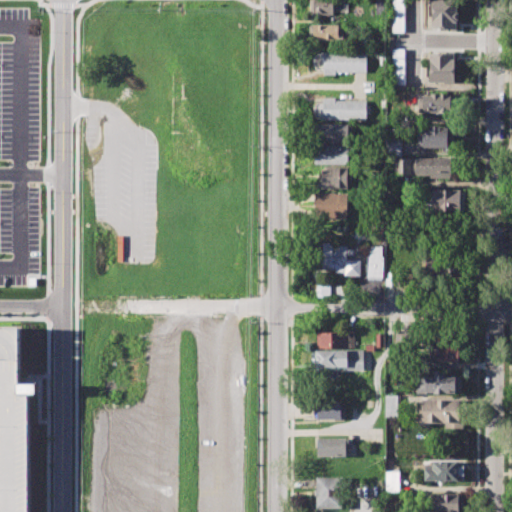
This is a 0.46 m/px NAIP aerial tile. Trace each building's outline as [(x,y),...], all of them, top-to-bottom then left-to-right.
[(309,0),(338,0),(338,2),(348,2),(348,14),(309,13),(309,0)] [(405,0),(403,0),(392,0),(392,32),(404,33),(405,0)] [(431,0),(431,28),(457,28),(457,0),(448,0),(447,0),(431,0)] [(312,24),(340,24),(340,41),(311,41),(312,24)] [(392,83),(404,83),(404,49),(393,49),(392,83)] [(314,52),(368,53),(368,73),(338,73),(338,77),(323,77),(323,68),(316,68),(314,64),(314,52)] [(454,54),(429,53),(428,82),(454,82),(454,54)] [(418,94),(432,95),(432,92),(453,92),(452,113),(418,112),(418,94)] [(322,96),(336,97),(336,100),(366,101),(366,120),(322,120),(322,96)] [(312,123),(348,123),(348,142),(312,142),(312,123)] [(417,127),(428,127),(428,124),(441,124),(441,127),(453,127),(453,138),(447,138),(446,147),(417,147),(417,127)] [(386,140),(402,140),(402,155),(386,155),(386,140)] [(312,145),(348,145),(348,163),(312,163),(312,145)] [(395,158),(455,159),(454,178),(429,178),(429,174),(395,174),(395,158)] [(322,167),(348,167),(347,186),(322,186),(322,167)] [(425,190),(465,190),(465,213),(433,212),(433,205),(425,205),(425,190)] [(314,194),(347,194),(347,218),(314,218),(314,194)] [(323,242),(346,242),(346,259),(361,259),(361,263),(366,263),(366,245),(383,245),(383,281),(366,281),(366,272),(360,272),(360,276),(344,276),(344,271),(335,271),(335,267),(323,267),(323,242)] [(424,257),(461,257),(461,277),(424,276),(424,257)] [(0,321),(0,511),(27,511),(27,395),(38,395),(38,383),(18,383),(18,321),(0,321)] [(416,331),(395,331),(395,346),(416,346),(416,331)] [(317,332),(352,332),(352,347),(317,348),(317,332)] [(432,345),(459,345),(459,362),(432,362),(432,345)] [(315,351),(363,351),(363,368),(315,368),(315,351)] [(417,375),(461,375),(461,394),(417,394),(417,375)] [(385,394),(398,394),(398,417),(385,417),(385,394)] [(421,400),(466,400),(466,422),(461,422),(461,427),(446,427),(446,422),(429,422),(429,427),(418,427),(418,417),(421,417),(421,400)] [(317,401),(342,401),(342,417),(317,417),(317,401)] [(317,438),(347,437),(348,456),(317,457),(317,438)] [(425,466),(432,466),(432,461),(464,461),(464,481),(425,481),(425,466)] [(399,471),(386,471),(386,493),(399,493),(399,471)] [(316,476),(345,476),(346,509),(317,509),(316,476)] [(430,511),(430,494),(460,494),(460,511),(430,511)]
